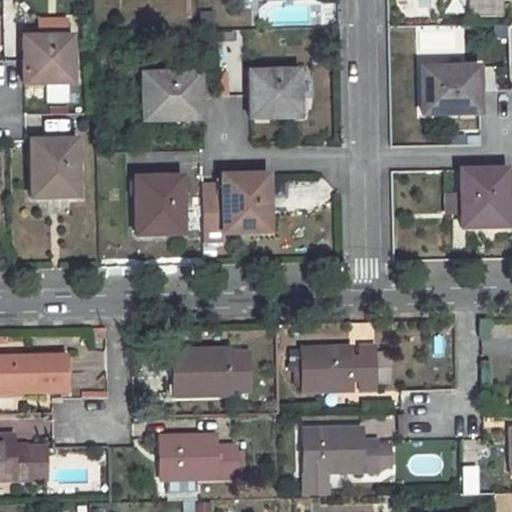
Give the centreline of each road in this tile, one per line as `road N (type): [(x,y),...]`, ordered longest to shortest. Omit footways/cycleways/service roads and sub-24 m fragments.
road 1 (residential): [(367,299),(116,303)]
road 2 (residential): [(361,155),(506,151),(505,106)]
road 3 (residential): [(223,106),(225,159),(361,155)]
road 4 (residential): [(357,0),(361,155)]
road 5 (residential): [(116,303),(117,424),(85,424)]
road 6 (residential): [(361,155),(367,299)]
road 7 (residential): [(467,296),(468,423)]
